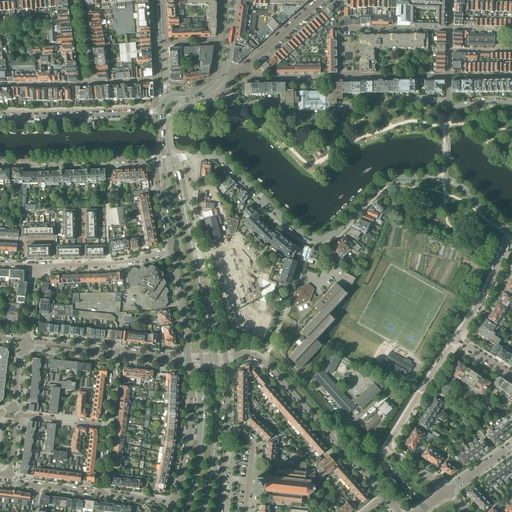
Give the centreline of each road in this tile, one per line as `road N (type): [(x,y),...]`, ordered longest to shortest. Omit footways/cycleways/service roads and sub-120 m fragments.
road 1 (residential): [(510,231),(462,187),(419,177),(385,180),(328,235),(308,235),(221,157),(194,155)]
road 2 (residential): [(447,104),(374,101),(308,119),(265,104),(220,113),(208,93)]
road 3 (residential): [(246,66),(255,76),(448,74)]
road 4 (tertiary): [(213,359),(171,157)]
road 5 (residential): [(225,357),(190,198),(194,155)]
road 6 (residential): [(448,492),(390,445),(456,339)]
road 7 (tertiary): [(166,177),(202,360)]
road 8 (residential): [(386,496),(265,360)]
road 9 (residential): [(0,160),(163,159)]
road 10 (unknown): [(154,113),(0,117)]
road 11 (tertiary): [(202,360),(202,433),(182,511)]
road 12 (tertiary): [(201,511),(216,431),(213,359)]
road 13 (residential): [(174,503),(189,361)]
road 14 (residential): [(34,266),(172,251)]
road 15 (residential): [(456,339),(510,231)]
